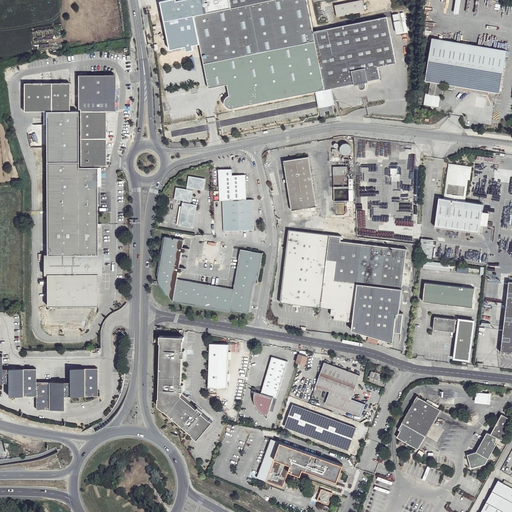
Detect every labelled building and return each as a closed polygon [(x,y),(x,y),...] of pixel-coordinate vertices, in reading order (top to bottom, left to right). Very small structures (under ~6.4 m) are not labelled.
[(231,6),(230,0),(183,0),(176,2),(175,0),(170,0),(162,2),(172,49),(186,46),(187,51),(194,50),(193,45),(201,44),(195,14),(231,6)] [(397,61),(387,14),(314,29),(308,0),(230,0),(231,6),(195,14),(201,44),(209,86),(227,82),(230,94),(226,96),(224,101),(226,105),(230,106),(315,91),(320,116),(325,115),(324,110),(329,109),(330,114),(334,114),(332,104),(329,105),(327,97),(325,89),(327,88),(358,82),(359,84),(360,87),(364,87),(366,84),(366,80),(380,77),(378,65),(397,61)] [(363,0),(352,0),(335,3),(337,16),(366,10),(363,0)] [(499,93),(507,48),(432,35),(425,77),(427,81),(436,82),(436,94),(424,93),(421,104),(440,107),(441,99),(443,93),(445,84),(499,93)] [(40,81),(23,81),(22,109),(47,109),(47,253),(43,254),(42,273),(46,275),(45,304),(99,304),(97,274),(102,274),(103,251),(99,250),(97,163),(107,163),(106,110),(114,110),(116,72),(78,72),(78,107),(68,108),(68,80),(40,81)] [(351,143),(342,142),(340,151),(350,152),(351,143)] [(285,159),(293,209),(318,205),(309,155),(285,159)] [(473,166),(449,163),(444,196),(440,195),(435,226),(480,233),(481,225),(488,226),(490,211),(484,211),(484,201),(466,199),(468,180),(470,180),(473,166)] [(347,166),(332,166),(332,175),(334,200),(348,201),(354,201),(354,178),(350,177),(350,173),(347,173),(347,166)] [(218,168),(220,199),(224,199),(246,198),(245,173),(232,174),(232,168),(218,168)] [(206,178),(188,174),(187,187),(186,187),(176,187),(174,201),(183,200),(182,206),(179,206),(176,224),(178,227),(192,227),(197,203),(191,201),(193,189),(204,189),(205,187),(206,178)] [(246,198),(224,199),(224,230),(255,230),(253,198),(246,198)] [(341,235),(289,228),(280,301),(321,306),(321,305),(331,307),(331,313),(335,314),(334,318),(353,320),(352,328),(393,341),(394,330),(401,331),(403,312),(399,312),(407,248),(341,239),(341,235)] [(184,239),(166,236),(159,280),(173,299),(180,302),(232,311),(232,309),(250,312),(255,282),(257,282),(258,272),(260,273),(263,252),(242,249),(235,287),(179,278),(179,277),(180,271),(182,271),(187,267),(181,266),(183,251),(187,251),(191,248),(184,246),(184,239)] [(435,238),(421,237),(419,257),(432,258),(435,238)] [(451,263),(423,259),(421,260),(420,267),(423,268),(450,271),(451,263)] [(475,287),(426,280),(424,299),(473,305),(475,287)] [(511,280),(509,280),(500,352),(511,353),(511,280)] [(456,318),(435,315),(433,329),(455,331),(456,323),(457,324),(454,358),(470,360),(476,318),(459,316),(460,319),(456,318)] [(183,334),(159,334),(159,341),(160,341),(158,393),(157,395),(156,403),(162,408),(163,407),(192,432),(192,434),(198,437),(214,418),(211,416),(210,416),(203,410),(204,409),(199,404),(197,406),(182,393),(182,389),(184,389),(184,382),(182,382),(182,380),(182,355),(184,355),(185,348),(182,348),(182,338),(183,338),(183,334)] [(229,343),(210,342),(208,387),(227,387),(229,343)] [(3,354),(0,354),(0,382),(9,382),(9,396),(36,396),(36,408),(65,409),(66,395),(98,395),(98,381),(98,367),(71,368),(71,381),(37,381),(37,368),(4,367),(3,354)] [(307,355),(299,354),(296,362),(304,364),(307,355)] [(288,360),(272,355),(261,393),(255,391),(255,393),(254,396),(255,404),(260,412),(263,414),(268,417),(274,398),(276,398),(288,360)] [(360,374),(325,361),(315,385),(329,390),(326,402),(361,415),(365,403),(352,398),(360,374)] [(379,380),(382,373),(371,370),(368,376),(379,380)] [(491,394),(476,392),(475,403),(490,405),(491,394)] [(441,409),(418,395),(399,428),(401,429),(397,436),(418,448),(441,409)] [(358,427),(295,405),(287,428),(350,450),(358,427)] [(511,419),(501,413),(491,433),(487,431),(477,451),(468,453),(472,466),(486,462),(497,441),(495,440),(497,436),(502,439),(511,419)] [(274,440),(270,438),(257,477),(261,479),(283,487),(289,472),(300,476),(303,470),(337,483),(344,466),(311,455),(274,440)] [(511,511),(511,485),(498,478),(480,511),(511,511)] [(331,492),(321,488),(317,500),(328,504),(331,492)]
